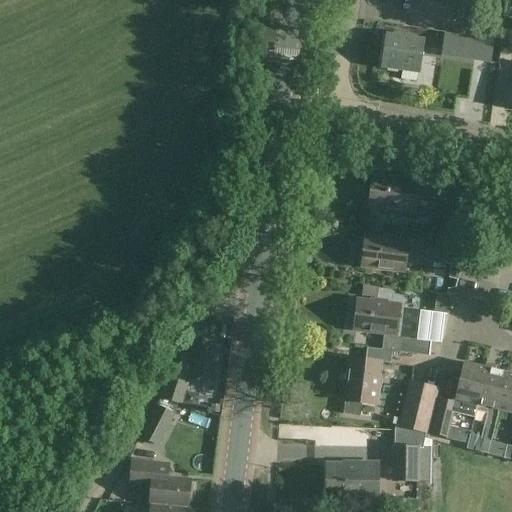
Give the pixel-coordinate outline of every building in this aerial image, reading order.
[(499,40),(502,18),(482,15),(479,38),(499,40)] [(431,32),(428,59),(448,61),(451,34),(431,32)] [(419,73),(424,42),(386,36),(382,67),(419,73)] [(493,41),(469,37),(466,60),(490,63),(493,41)] [(453,181),(419,172),(418,184),(418,188),(444,191),(444,187),(452,188),(453,181)] [(418,184),(374,179),(371,208),(415,214),(418,188),(418,184)] [(443,199),(469,202),(471,190),(452,188),(444,187),(444,191),(443,199)] [(361,239),(360,248),(362,250),(366,251),(364,267),(406,272),(410,243),(367,237),(367,238),(363,237),(361,239)] [(427,247),(425,263),(457,267),(459,251),(427,247)] [(384,335),(383,351),(395,352),(430,357),(431,342),(398,338),(402,307),(359,302),(355,302),(353,304),(352,312),(354,315),(358,315),(356,331),(384,335)] [(220,348),(193,345),(188,379),(216,383),(220,348)] [(395,352),(383,351),(369,349),(368,362),(352,360),(347,402),(377,406),(382,364),(393,365),(395,352)] [(476,413),(478,413),(488,368),(467,363),(456,406),(439,401),(430,435),(446,440),(453,414),(474,419),(476,413)] [(498,410),(501,410),(509,374),(488,368),(478,413),(488,416),(484,431),(485,431),(480,453),(487,455),(488,451),(493,453),(496,441),(490,440),(498,410)] [(511,374),(509,374),(501,410),(511,413),(511,374)] [(168,378),(161,399),(182,406),(189,385),(168,378)] [(401,427),(426,433),(437,389),(411,383),(401,427)] [(175,415),(158,406),(143,436),(161,445),(175,415)] [(391,483),(419,484),(420,450),(420,448),(394,448),(392,448),(391,483)] [(190,480),(168,478),(169,464),(130,461),(128,488),(152,490),(150,505),(151,505),(187,508),(187,502),(190,502),(192,486),(189,486),(190,480)] [(377,464),(353,464),(353,466),(328,465),(327,499),(377,500),(377,464)]
